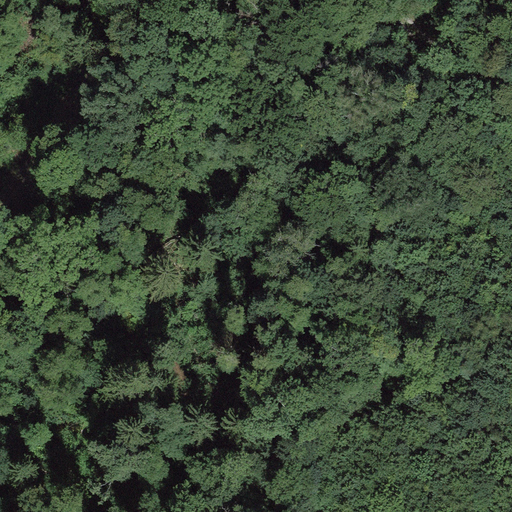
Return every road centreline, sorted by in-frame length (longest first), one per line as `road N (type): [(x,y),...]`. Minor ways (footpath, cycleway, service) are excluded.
road 1 (track): [(0,201),(146,0)]
road 2 (track): [(511,126),(386,0)]
